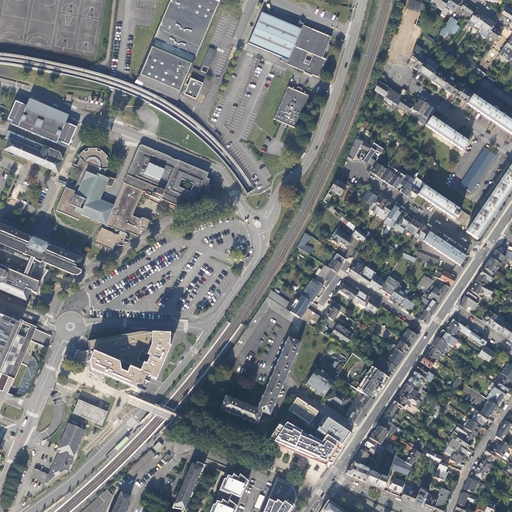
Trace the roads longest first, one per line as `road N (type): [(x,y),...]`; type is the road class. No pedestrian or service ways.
road 1 (residential): [(253,220),(213,172),(0,83)]
road 2 (tertiary): [(211,328),(132,423),(32,511)]
road 3 (tertiary): [(253,220),(318,142),(362,0)]
road 4 (residential): [(50,368),(70,326),(211,328)]
road 5 (residential): [(131,511),(142,491),(188,451),(269,480)]
road 6 (residential): [(481,255),(354,171)]
road 7 (residential): [(396,74),(511,152)]
road 8 (residential): [(511,402),(470,462),(448,511)]
road 9 (tertiary): [(211,328),(259,257),(253,220)]
road 10 (secondary): [(360,434),(429,332)]
